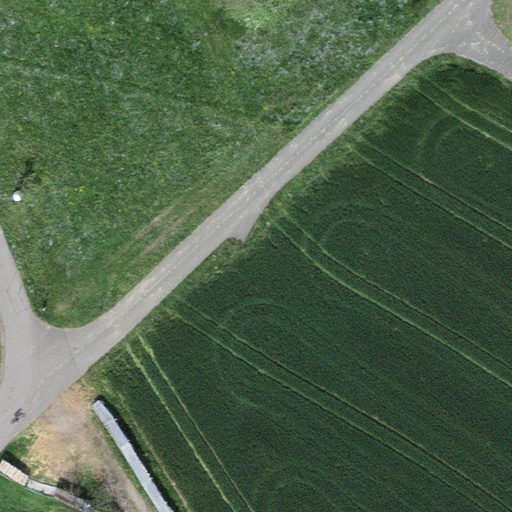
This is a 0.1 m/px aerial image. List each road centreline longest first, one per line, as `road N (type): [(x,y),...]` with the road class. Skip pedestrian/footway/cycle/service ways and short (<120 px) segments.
road 1 (track): [(466,0),(38,387)]
road 2 (unclassified): [(0,271),(38,387),(0,429)]
